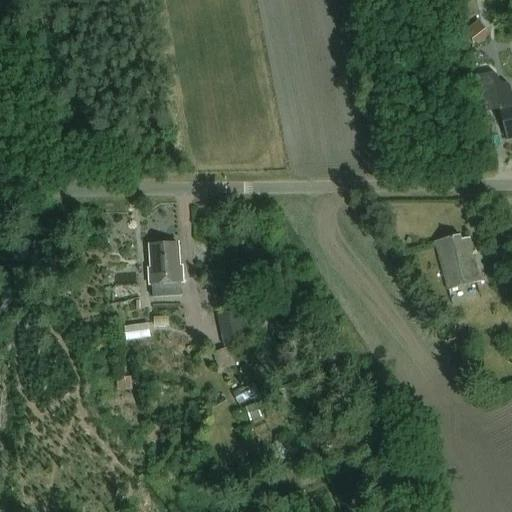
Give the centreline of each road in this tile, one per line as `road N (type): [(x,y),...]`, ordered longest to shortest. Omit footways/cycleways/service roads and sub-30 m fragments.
road 1 (residential): [(511,186),(233,190)]
road 2 (residential): [(0,195),(233,190)]
